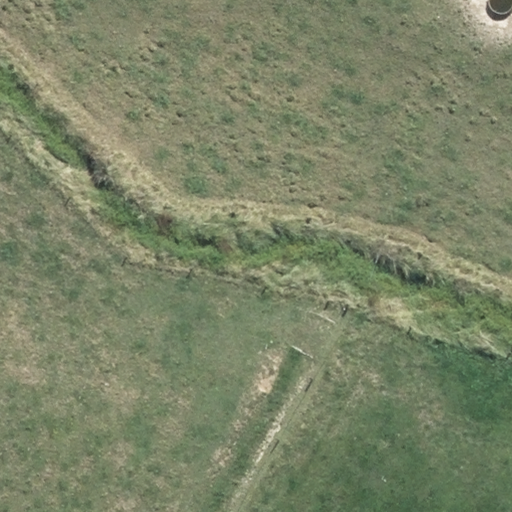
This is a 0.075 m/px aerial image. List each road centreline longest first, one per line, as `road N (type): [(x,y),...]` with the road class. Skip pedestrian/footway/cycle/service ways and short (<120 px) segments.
road 1 (track): [(260,511),(378,329),(511,28)]
road 2 (track): [(271,0),(342,147),(394,293)]
